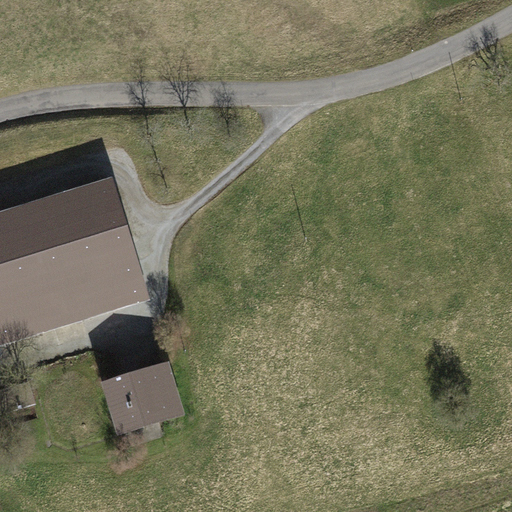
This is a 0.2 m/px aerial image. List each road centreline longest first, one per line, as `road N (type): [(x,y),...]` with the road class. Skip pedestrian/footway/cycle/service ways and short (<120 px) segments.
road 1 (unclassified): [(511,21),(420,65),(323,94),(175,91),(0,113)]
road 2 (track): [(0,355),(26,361),(153,322),(160,234),(323,94)]
